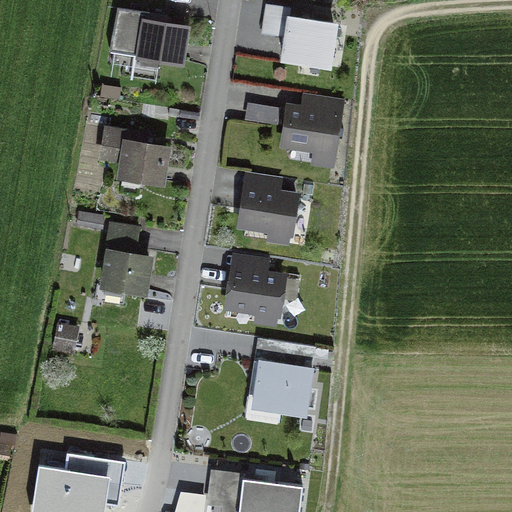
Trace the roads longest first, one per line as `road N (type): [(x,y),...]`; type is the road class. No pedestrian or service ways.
road 1 (track): [(511,2),(399,13),(372,44),(324,511)]
road 2 (residential): [(223,0),(139,511)]
